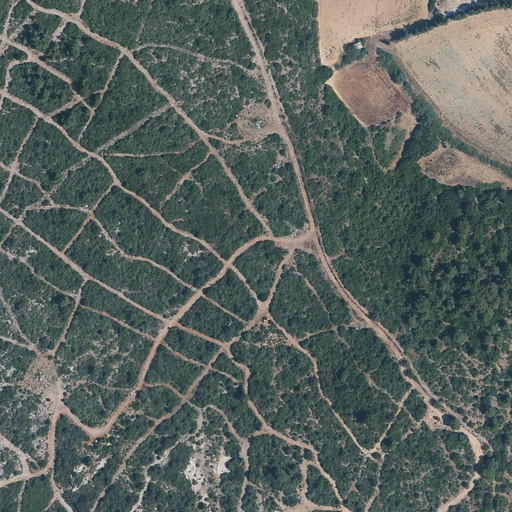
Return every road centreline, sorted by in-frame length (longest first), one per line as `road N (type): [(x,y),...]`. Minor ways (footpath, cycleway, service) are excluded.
road 1 (track): [(237,0),(299,154),(329,264),(400,344),(425,387),(479,441),(476,474),(443,511)]
road 2 (track): [(511,5),(318,66)]
